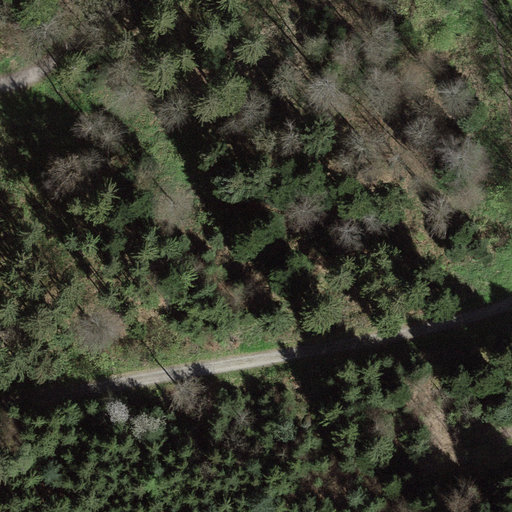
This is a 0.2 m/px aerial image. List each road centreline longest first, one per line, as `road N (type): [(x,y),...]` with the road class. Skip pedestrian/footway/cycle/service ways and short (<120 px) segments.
road 1 (track): [(511,299),(322,350),(0,402)]
road 2 (track): [(118,0),(51,61),(0,81)]
